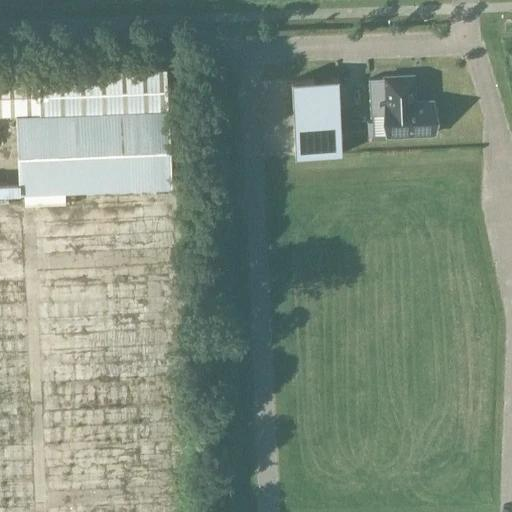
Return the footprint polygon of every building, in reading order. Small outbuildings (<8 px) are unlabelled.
[(172,187),(169,108),(167,69),(0,75),(0,115),(14,115),(17,182),(0,182),(0,193),(24,193),(24,202),(73,200),(73,191),(172,187)] [(383,78),(368,79),(370,115),(385,114),(386,136),(434,134),(432,101),(414,101),(413,75),(383,76),(383,78)] [(337,78),(290,80),(294,156),(321,155),(321,154),(340,153),(337,78)] [(353,161),(292,164),(295,220),(356,217),(353,161)] [(447,165),(405,167),(406,195),(448,193),(447,165)] [(336,239),(335,239),(335,241),(336,241),(338,287),(337,287),(337,289),(339,289),(339,288),(447,283),(447,284),(448,284),(448,282),(447,282),(445,236),(446,236),(446,234),(445,234),(445,235),(336,239)] [(411,511),(409,460),(288,465),(289,511),(411,511)]
